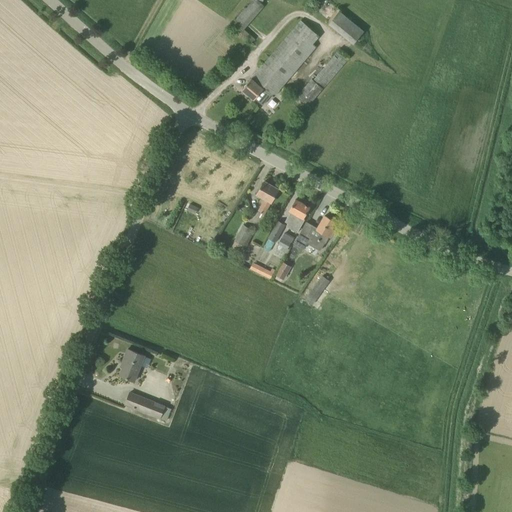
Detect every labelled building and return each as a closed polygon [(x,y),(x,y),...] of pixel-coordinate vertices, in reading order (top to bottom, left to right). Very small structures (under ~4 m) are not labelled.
[(252,43),(255,39),(244,30),(264,7),(256,0),(252,0),(231,25),(252,43)] [(354,43),(364,31),(339,11),(329,23),(354,43)] [(273,98),(316,46),(312,43),(319,36),(301,20),(251,79),(242,89),(254,100),(255,99),(263,105),(271,96),(273,98)] [(324,87),(347,60),(338,52),(314,79),(324,87)] [(308,106),(322,89),(312,80),(297,97),(308,106)] [(265,214),(279,190),(264,181),(257,195),(266,199),(260,211),(265,214)] [(305,220),(303,218),(310,207),(296,199),(289,211),(290,212),(285,222),(288,224),(287,226),(298,233),(305,220)] [(188,210),(196,213),(198,207),(190,204),(188,210)] [(334,230),(332,229),(336,222),(325,216),(317,229),(313,227),(313,226),(306,222),(293,245),(303,250),(307,243),(321,250),(325,243),(329,237),(330,237),(334,230)] [(275,243),(286,225),(278,221),(268,239),(269,239),(274,242),(275,243)] [(246,247),(255,231),(243,225),(234,240),(236,241),(242,245),(246,247)] [(288,249),(291,243),(282,238),(279,244),(288,249)] [(270,271),(262,268),(253,263),(250,269),(270,279),(275,270),(272,269),(270,271)] [(279,268),(275,274),(282,278),(286,272),(279,268)] [(323,275),(305,300),(313,305),(331,280),(323,275)] [(134,381),(145,356),(128,349),(123,362),(125,362),(120,375),(134,381)] [(125,405),(140,410),(145,398),(130,392),(125,405)] [(165,407),(161,419),(167,421),(171,409),(165,407)]
